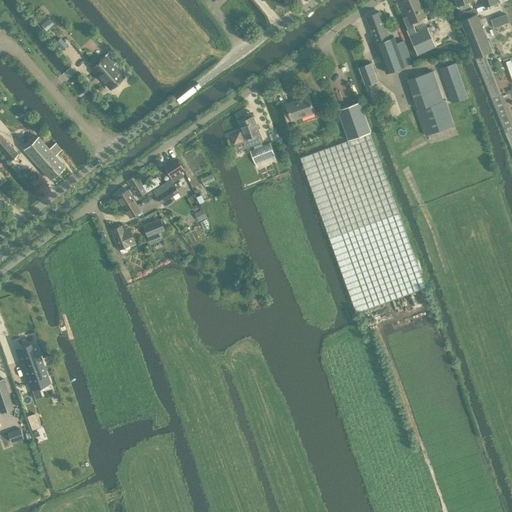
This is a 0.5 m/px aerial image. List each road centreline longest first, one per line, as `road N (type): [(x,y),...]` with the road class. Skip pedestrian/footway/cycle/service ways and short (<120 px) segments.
road 1 (unclassified): [(0,273),(158,151),(377,0)]
road 2 (tertiary): [(317,0),(0,235)]
